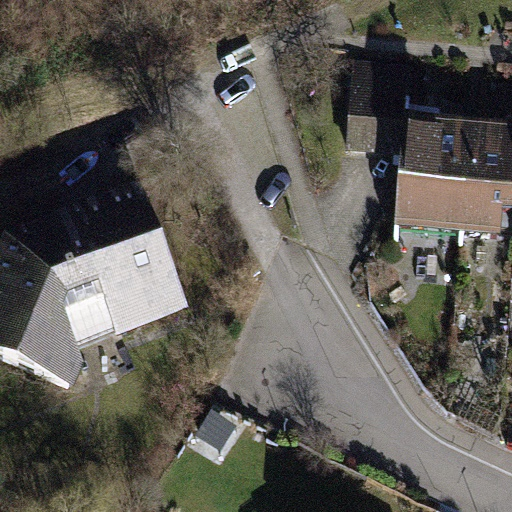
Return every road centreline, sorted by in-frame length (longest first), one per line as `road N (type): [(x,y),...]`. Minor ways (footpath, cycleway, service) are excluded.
road 1 (track): [(285,274),(193,103),(0,180)]
road 2 (residential): [(511,505),(431,470),(380,433),(285,274)]
road 3 (track): [(0,113),(150,80),(181,79),(193,103)]
